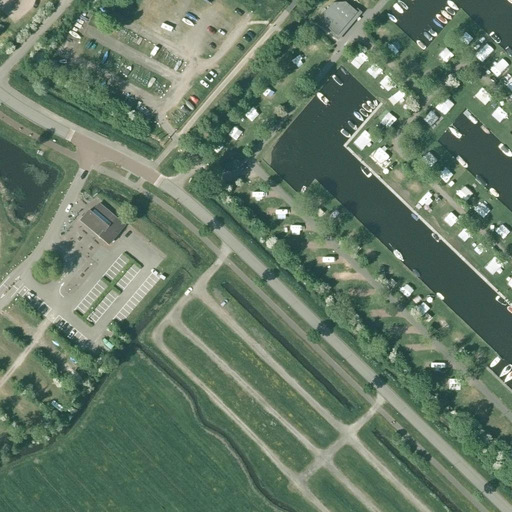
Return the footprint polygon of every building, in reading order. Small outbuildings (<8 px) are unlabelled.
[(336,36),(356,13),(344,3),(332,4),(323,13),(325,26),(336,36)] [(357,66),(365,54),(358,49),(349,61),(357,66)] [(475,95),(485,106),(494,98),(483,87),(475,95)] [(445,96),(436,106),(445,114),(454,104),(445,96)] [(427,123),(435,111),(432,109),(424,120),(427,123)] [(362,150),(374,138),(366,130),(354,141),(362,150)] [(428,191),(418,202),(427,210),(437,199),(428,191)] [(124,226),(99,204),(91,213),(88,211),(80,221),(108,245),(124,226)] [(456,233),(463,240),(470,234),(463,227),(456,233)] [(502,271),(506,267),(493,256),(490,260),(502,271)]
